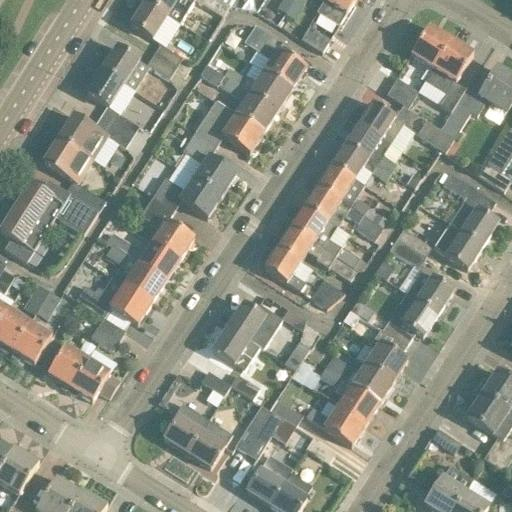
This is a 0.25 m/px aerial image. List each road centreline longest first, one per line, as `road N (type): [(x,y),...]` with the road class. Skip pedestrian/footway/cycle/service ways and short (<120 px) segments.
road 1 (residential): [(97,462),(286,158),(398,0)]
road 2 (residential): [(356,511),(511,272)]
road 3 (tertiary): [(0,133),(84,0)]
